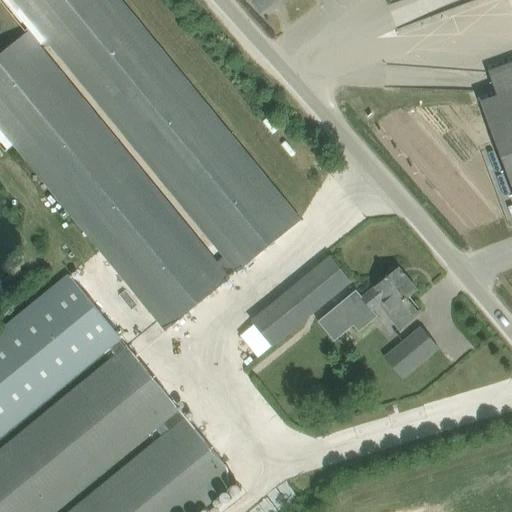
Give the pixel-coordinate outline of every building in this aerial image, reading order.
[(237,274),(302,220),(121,0),(0,0),(27,33),(0,55),(0,144),(6,152),(15,145),(167,331),(231,278),(230,277),(236,272),(237,274)] [(252,0),(262,14),(280,0),(252,0)] [(420,58),(464,60),(465,50),(420,48),(420,58)] [(511,91),(483,102),(511,180),(511,91)] [(253,321),(273,346),(351,282),(331,257),(253,321)] [(377,287),(353,306),(347,299),(309,330),(325,349),(344,334),(350,340),(368,325),(363,319),(387,300),(395,311),(393,313),(403,326),(422,311),(411,297),(418,291),(399,268),(376,287),(377,287)] [(0,439),(111,349),(121,341),(122,340),(68,275),(0,330),(0,439)] [(0,511),(56,511),(164,424),(180,411),(127,347),(126,348),(121,341),(111,349),(117,355),(0,450),(0,511)] [(382,358),(398,379),(417,363),(400,343),(382,358)] [(393,406),(387,408),(389,415),(395,413),(393,406)] [(70,511),(201,511),(238,482),(185,418),(180,411),(164,424),(170,431),(70,511)]
